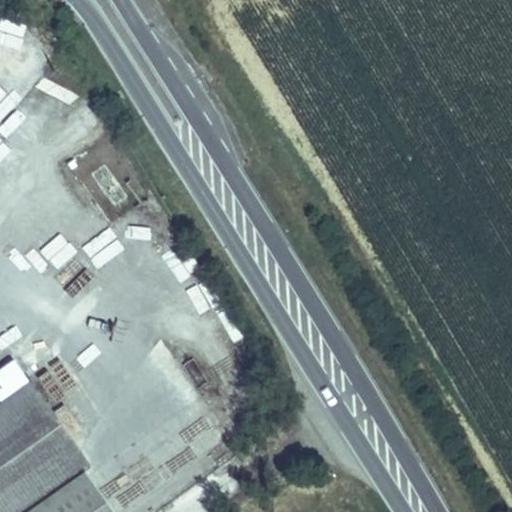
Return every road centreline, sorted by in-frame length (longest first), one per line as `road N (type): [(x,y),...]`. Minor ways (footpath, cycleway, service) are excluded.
road 1 (secondary): [(424,511),(141,63)]
road 2 (unknown): [(201,511),(356,404)]
